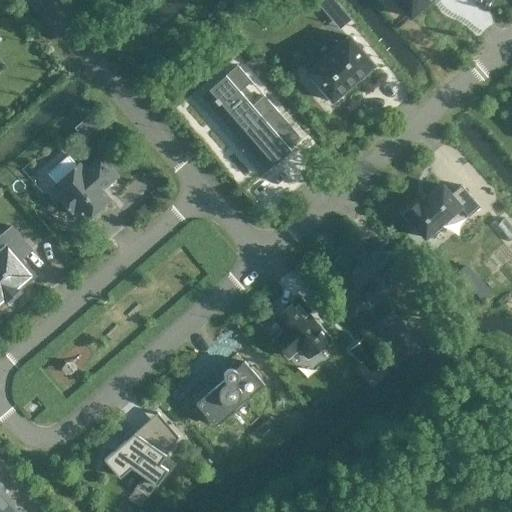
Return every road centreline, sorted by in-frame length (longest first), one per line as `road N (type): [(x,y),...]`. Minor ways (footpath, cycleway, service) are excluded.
road 1 (residential): [(0,402),(27,434),(62,432),(263,257)]
road 2 (residential): [(263,257),(511,40)]
road 3 (residential): [(0,369),(204,190)]
road 4 (residential): [(204,190),(41,0)]
